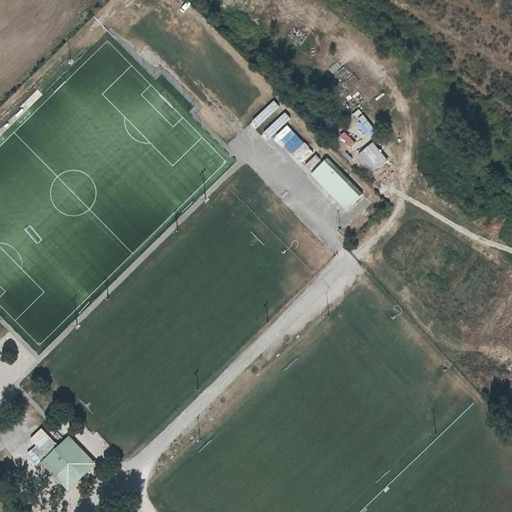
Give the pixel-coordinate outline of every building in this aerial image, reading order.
[(275,101),(253,122),(258,127),(280,106),(275,101)] [(359,109),(353,114),(367,132),(373,128),(359,109)] [(286,113),(264,134),(269,139),(291,118),(286,113)] [(288,125),(277,136),(303,162),(313,152),(288,125)] [(344,132),(339,137),(349,148),(354,143),(344,132)] [(372,144),(360,155),(373,171),(386,161),(372,144)] [(317,155),(306,166),(310,170),(321,159),(317,155)] [(328,157),(311,174),(347,210),(364,194),(328,157)] [(46,433),(25,453),(36,464),(57,444),(46,433)] [(71,436),(43,462),(69,489),(96,463),(71,436)]
